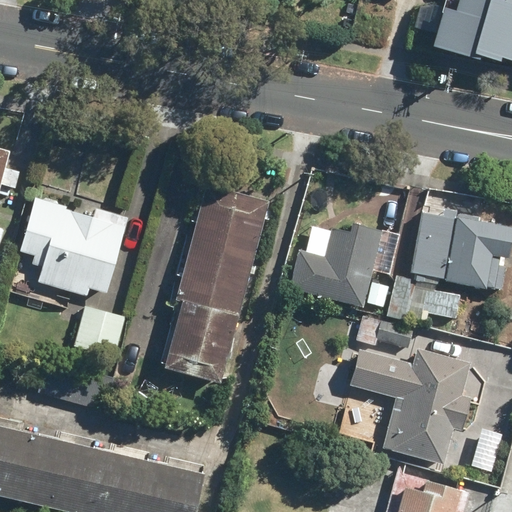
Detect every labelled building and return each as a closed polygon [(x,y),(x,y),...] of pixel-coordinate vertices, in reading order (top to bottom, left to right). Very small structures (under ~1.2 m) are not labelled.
[(511,0),(419,0),(413,29),(444,36),(511,52),(511,0)] [(215,389),(266,203),(203,186),(172,301),(178,303),(158,373),(215,389)] [(91,216),(31,200),(17,254),(31,258),(28,268),(39,271),(35,285),(82,297),(84,291),(101,296),(122,220),(92,211),(91,216)] [(508,231),(419,215),(408,275),(439,281),(439,284),(482,292),(483,289),(498,292),(502,269),(494,267),(495,259),(503,261),(508,231)] [(387,275),(396,237),(347,226),(345,235),(328,231),(322,258),(294,252),(284,292),(360,309),(369,271),(387,275)] [(457,297),(411,287),(412,282),(393,278),(383,320),(402,325),(404,319),(424,323),(425,315),(452,321),(457,297)] [(123,318),(81,307),(71,347),(112,358),(123,318)] [(432,355),(413,350),(409,365),(355,350),(345,386),(393,399),(379,451),(440,468),(450,432),(458,434),(468,399),(460,397),(468,365),(465,364),(469,347),(437,338),(432,355)] [(193,511),(202,477),(0,429),(0,500),(51,511),(193,511)] [(461,511),(466,494),(394,474),(383,511),(461,511)]
